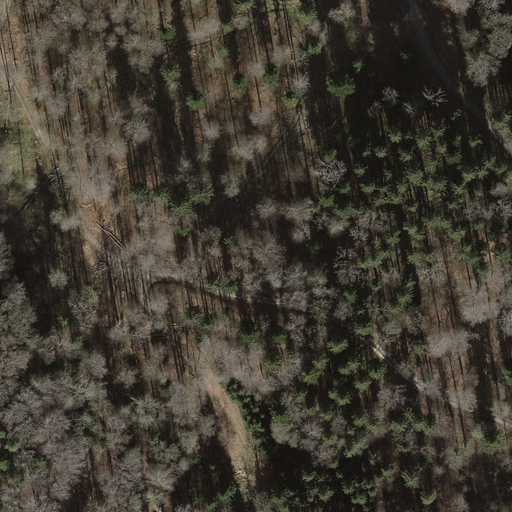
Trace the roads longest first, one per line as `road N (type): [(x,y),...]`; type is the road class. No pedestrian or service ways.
road 1 (track): [(511,424),(434,393),(351,327),(304,305),(164,273),(127,277)]
road 2 (track): [(127,277),(235,419),(285,511)]
road 3 (track): [(410,0),(451,84),(511,151)]
road 4 (track): [(127,277),(70,213),(44,155)]
